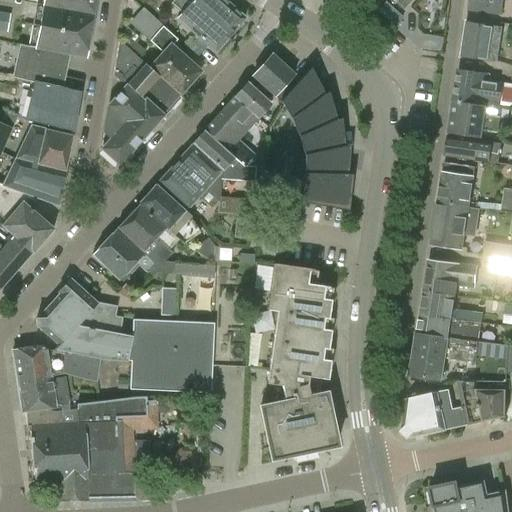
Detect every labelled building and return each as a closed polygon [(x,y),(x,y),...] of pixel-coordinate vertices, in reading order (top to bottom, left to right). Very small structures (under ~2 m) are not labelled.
[(95,0),(35,0),(35,5),(92,16),(95,0)] [(174,0),(171,4),(181,13),(177,18),(215,51),(231,32),(194,0),(174,0)] [(194,0),(231,32),(243,19),(220,0),(194,0)] [(393,0),(404,10),(412,0),(393,0)] [(503,0),(470,0),(469,11),(502,15),(503,0)] [(88,38),(92,16),(35,5),(30,26),(88,38)] [(0,31),(7,32),(10,14),(0,12),(0,31)] [(148,68),(179,96),(180,97),(202,72),(181,54),(184,51),(175,43),(178,40),(156,20),(143,35),(162,52),(148,68)] [(496,62),(501,29),(493,28),(493,27),(466,22),(461,57),(488,62),(488,61),(496,62)] [(83,60),(88,38),(30,26),(26,48),(67,56),(83,60)] [(168,108),(179,96),(148,68),(136,57),(119,40),(113,77),(125,88),(109,106),(105,133),(111,140),(102,150),(118,165),(157,122),(152,118),(164,104),(168,108)] [(67,56),(26,48),(17,46),(10,79),(33,84),(33,82),(60,88),(67,56)] [(277,94),(287,83),(294,75),(272,55),(253,77),(274,96),(277,94)] [(287,83),(277,94),(274,96),(281,102),(286,97),(298,115),(306,135),(312,156),(311,175),(309,190),(303,189),(301,188),(300,193),(299,198),(297,203),(348,211),(352,175),(350,175),(347,174),(349,147),(347,147),(344,147),(341,119),(336,119),(328,92),(324,94),(310,68),(292,88),(287,83)] [(458,71),(454,102),(486,107),(487,101),(500,103),(503,84),(490,81),(491,75),(458,71)] [(73,133),(80,93),(66,90),(66,89),(60,88),(33,82),(33,84),(24,120),(73,133)] [(247,83),(223,110),(235,121),(245,111),(256,120),(270,104),(247,83)] [(500,103),(487,101),(486,107),(484,116),(501,118),(503,108),(500,108),(500,103)] [(484,116),(486,107),(454,102),(449,133),(481,138),(482,130),(499,133),(501,118),(484,116)] [(223,110),(203,132),(226,152),(256,120),(245,111),(235,121),(223,110)] [(0,155),(12,128),(0,123),(0,155)] [(31,126),(15,160),(65,170),(73,136),(44,129),(44,130),(31,126)] [(203,132),(192,145),(221,171),(221,179),(254,182),(255,167),(244,167),(233,158),(226,152),(203,132)] [(499,164),(501,144),(448,136),(445,156),(499,164)] [(188,208),(221,171),(192,145),(186,152),(158,182),(188,208)] [(65,172),(65,170),(15,160),(14,160),(3,186),(59,202),(65,172)] [(437,204),(470,208),(470,207),(474,178),(476,168),(444,163),(442,173),(437,204)] [(3,186),(0,184),(0,225),(12,235),(1,249),(0,251),(0,288),(53,228),(59,202),(3,186)] [(155,184),(137,205),(164,230),(165,229),(167,231),(185,211),(155,184)] [(511,188),(505,188),(501,209),(511,211),(511,188)] [(242,199),(220,197),(219,212),(242,214),(242,199)] [(470,207),(470,208),(437,204),(431,245),(463,250),(465,235),(476,237),(481,209),(470,207)] [(164,230),(137,205),(116,229),(144,255),(142,253),(156,238),(164,230)] [(236,214),(235,228),(257,230),(258,216),(236,214)] [(144,256),(144,255),(116,229),(92,256),(119,281),(136,263),(145,272),(146,272),(147,271),(153,265),(144,256)] [(153,265),(147,271),(153,277),(156,273),(172,275),(173,263),(164,262),(172,253),(156,238),(142,253),(144,255),(144,256),(153,265)] [(511,246),(485,242),(483,257),(511,260),(511,246)] [(254,255),(240,255),(239,264),(254,265),(254,255)] [(511,260),(483,257),(481,270),(511,274),(511,260)] [(429,260),(424,291),(455,295),(457,282),(472,285),(475,267),(460,265),(460,264),(429,260)] [(215,290),(216,264),(184,263),(184,290),(215,290)] [(266,383),(281,386),(303,389),(304,397),(316,395),(318,378),(327,380),(330,361),(330,360),(331,350),(328,349),(330,330),(331,319),(328,319),(331,300),(330,300),(332,289),(328,289),(329,287),(307,284),(309,271),(313,272),(314,270),(273,264),(267,310),(276,311),(266,383)] [(61,344),(97,304),(70,280),(59,293),(59,294),(36,319),(36,327),(57,345),(59,343),(61,344)] [(176,313),(177,288),(164,288),(163,313),(176,313)] [(424,291),(420,316),(451,320),(451,317),(455,295),(424,291)] [(97,303),(97,304),(61,344),(55,349),(47,350),(52,376),(63,374),(96,382),(100,360),(130,361),(131,336),(119,334),(122,318),(115,317),(117,307),(97,303)] [(420,316),(417,333),(448,338),(448,336),(451,320),(420,316)] [(482,322),(451,317),(451,320),(448,336),(479,340),(482,322)] [(132,320),(131,336),(130,361),(129,390),(210,393),(213,324),(132,320)] [(448,336),(448,338),(417,333),(410,376),(442,381),(446,356),(451,357),(451,359),(477,362),(479,340),(448,336)] [(13,351),(17,381),(52,376),(47,350),(46,350),(36,347),(17,350),(13,351)] [(52,379),(52,376),(17,381),(22,412),(28,411),(45,408),(56,407),(57,408),(70,407),(65,377),(52,379)] [(458,382),(463,408),(466,407),(470,424),(483,422),(506,418),(507,390),(477,390),(474,383),(458,382)] [(303,389),(281,386),(284,401),(260,406),(271,459),(293,455),(292,451),(314,446),(315,450),(337,446),(326,393),(316,395),(304,397),(303,389)] [(120,418),(147,417),(146,397),(134,398),(75,405),(76,408),(58,410),(45,409),(45,408),(28,411),(35,483),(59,481),(60,503),(133,500),(133,475),(123,475),(120,418)] [(508,511),(506,493),(506,492),(487,496),(485,482),(459,488),(457,482),(430,488),(435,507),(436,507),(436,511),(508,511)]
